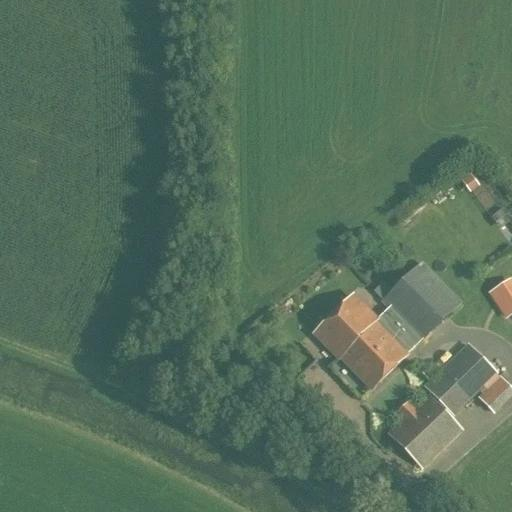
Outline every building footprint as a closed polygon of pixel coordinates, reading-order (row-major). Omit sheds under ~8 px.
[(400,322),(441,283),(420,262),(391,291),(383,283),(378,288),(377,287),(372,292),(381,301),(380,303),(400,322)] [(511,279),(489,295),(507,322),(511,318),(511,279)] [(441,283),(400,322),(420,341),(459,301),(441,283)] [(375,322),(376,321),(352,297),(315,335),(339,359),(341,358),(362,337),(361,336),(375,322)] [(375,322),(361,336),(362,337),(341,358),(373,389),(407,356),(374,324),(375,322)] [(452,417),(496,374),(468,346),(424,389),(452,417)] [(494,414),(511,396),(511,391),(499,378),(478,398),(494,414)] [(462,432),(427,399),(415,410),(408,403),(397,414),(403,421),(390,434),(423,469),(462,432)]
